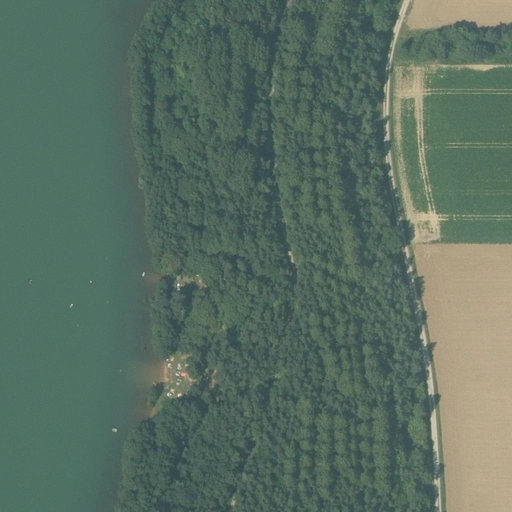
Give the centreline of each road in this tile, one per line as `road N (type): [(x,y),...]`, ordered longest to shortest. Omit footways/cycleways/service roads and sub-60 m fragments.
road 1 (track): [(437,511),(433,405),(388,155),(388,82),(409,0)]
road 2 (track): [(292,0),(276,47),(270,117),(279,220),(295,282)]
road 3 (track): [(295,282),(274,386),(233,511)]
